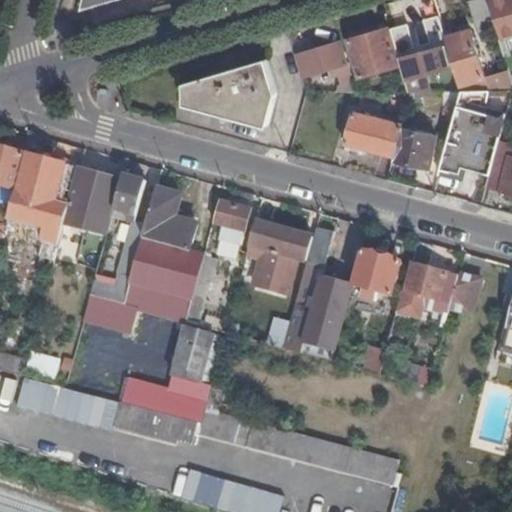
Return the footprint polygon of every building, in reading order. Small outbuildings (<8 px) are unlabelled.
[(83,0),(82,9),(111,0),(83,0)] [(494,27),(486,0),(475,0),(469,2),(477,32),(494,27)] [(511,36),(511,0),(489,0),(501,40),(511,36)] [(408,26),(391,31),(399,59),(402,59),(406,78),(449,66),(443,47),(416,54),(408,26)] [(399,67),(388,29),(348,40),(360,78),(399,67)] [(469,32),(445,38),(460,92),(501,92),(511,91),(511,88),(507,72),(484,79),(469,32)] [(353,81),(348,64),(345,64),(339,44),(298,56),(304,76),(326,70),(328,75),(335,73),(339,85),(353,81)] [(267,60),(185,84),(185,105),(267,128),(276,95),(267,60)] [(353,81),(339,85),(334,86),(336,93),(356,93),(353,81)] [(456,107),(460,92),(409,93),(407,102),(442,103),(442,109),(456,109),(456,107)] [(505,120),(456,107),(456,109),(439,172),(461,177),(466,157),(467,151),(494,158),(495,155),(505,120)] [(344,144),(393,157),(401,126),(352,114),(344,144)] [(428,170),(435,138),(403,131),(397,163),(428,170)] [(0,186),(16,190),(25,154),(0,147),(0,186)] [(472,159),(492,164),(494,158),(467,151),(466,157),(472,159)] [(51,219),(65,223),(69,206),(79,169),(64,165),(64,163),(51,159),(50,161),(28,155),(18,193),(15,192),(13,201),(30,206),(32,196),(55,203),(51,219)] [(501,192),(510,160),(495,155),(494,158),(492,164),(486,188),(501,192)] [(472,159),(466,157),(461,177),(439,172),(437,178),(465,186),(472,159)] [(511,160),(510,160),(501,192),(511,195),(511,160)] [(79,169),(69,206),(109,217),(119,180),(79,169)] [(146,182),(123,176),(114,209),(128,213),(126,220),(133,221),(135,222),(146,182)] [(132,278),(124,305),(187,322),(192,303),(204,256),(190,253),(197,226),(175,220),(180,196),(156,189),(146,225),(132,278)] [(51,224),(41,259),(54,263),(65,223),(51,219),(55,203),(32,196),(30,206),(26,218),(51,224)] [(9,214),(26,218),(30,206),(13,201),(9,214)] [(250,210),(219,202),(214,223),(223,225),(221,236),(240,241),(243,231),(244,231),(250,210)] [(127,277),(132,278),(146,225),(135,222),(133,221),(118,275),(127,277)] [(253,286),(287,295),(296,263),(301,264),(303,259),(298,258),(301,245),(310,248),(313,238),(256,222),(252,237),(266,241),(253,286)] [(334,233),(316,228),(313,238),(310,248),(298,293),(305,295),(313,266),(324,268),(334,233)] [(389,251),(379,248),(377,256),(387,258),(389,251)] [(377,256),(362,252),(353,285),(347,306),(373,313),(379,292),(392,296),(401,262),(387,258),(377,256)] [(450,310),(459,278),(412,265),(399,312),(422,318),(428,298),(438,301),(433,321),(446,324),(450,310)] [(482,280),(460,274),(459,278),(450,310),(472,316),(482,280)] [(91,295),(124,305),(132,278),(127,277),(123,291),(95,282),(91,295)] [(313,310),(295,305),(291,321),(283,349),(302,354),(305,344),(334,352),(347,306),(353,285),(322,277),(313,310)] [(91,295),(85,319),(118,329),(124,305),(91,295)] [(495,353),(511,358),(511,350),(503,348),(511,317),(511,298),(510,298),(495,353)] [(192,303),(187,322),(198,325),(203,306),(192,303)] [(291,321),(295,305),(287,304),(283,319),(291,321)] [(283,319),(274,317),(266,344),(283,349),(291,321),(283,319)] [(186,327),(173,375),(201,383),(214,335),(186,327)] [(386,352),(369,347),(363,371),(380,375),(386,352)] [(0,355),(0,369),(23,376),(27,363),(0,355)] [(201,423),(204,411),(211,386),(201,383),(173,375),(167,397),(126,386),(120,402),(201,423)] [(175,440),(194,445),(197,436),(201,423),(120,402),(113,428),(174,444),(175,440)] [(396,488),(396,486),(399,475),(394,474),(397,462),(267,428),(204,411),(201,423),(197,436),(396,488)] [(230,511),(283,511),(288,497),(188,468),(179,497),(230,511)]
